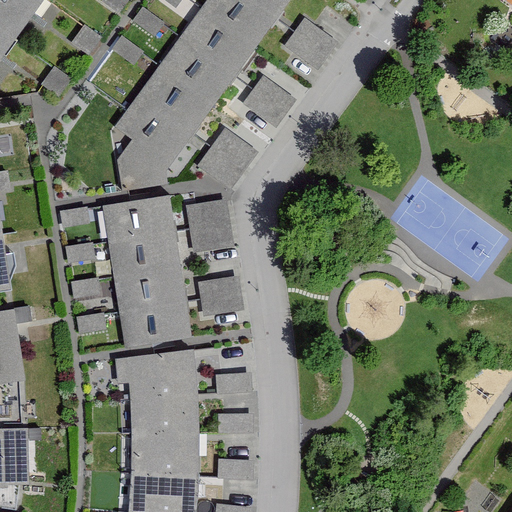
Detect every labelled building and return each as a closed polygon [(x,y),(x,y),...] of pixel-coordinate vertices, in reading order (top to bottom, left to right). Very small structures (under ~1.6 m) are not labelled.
[(0,0),(0,63),(46,0),(0,0)] [(126,0),(104,0),(103,3),(117,13),(126,0)] [(285,0),(212,0),(120,129),(132,137),(114,161),(118,191),(165,184),(163,172),(190,134),(212,103),(232,75),(253,46),(273,17),(285,0)] [(179,0),(160,0),(173,9),(179,0)] [(160,25),(140,10),(130,22),(150,38),(160,25)] [(339,44),(304,18),(286,44),(320,69),(339,44)] [(99,40),(83,29),(71,45),(87,57),(99,40)] [(139,54),(119,38),(109,51),(129,67),(139,54)] [(68,81),(52,71),(40,89),(56,99),(68,81)] [(260,78),(251,92),(241,105),(275,129),(285,115),(294,102),(260,78)] [(225,130),(201,166),(236,190),(261,154),(225,130)] [(165,196),(106,205),(129,349),(187,340),(182,302),(176,267),(171,232),(165,196)] [(227,203),(191,208),(198,250),(233,245),(227,203)] [(86,212),(63,214),(65,230),(88,227),(86,212)] [(94,258),(92,243),(69,247),(71,262),(94,258)] [(97,277),(73,281),(75,296),(100,293),(97,277)] [(242,310),(238,277),(200,282),(204,315),(242,310)] [(0,378),(21,375),(11,312),(0,314),(0,378)] [(105,327),(103,312),(80,315),(82,330),(105,327)] [(123,312),(106,315),(110,337),(126,335),(123,312)] [(198,390),(193,349),(130,358),(136,432),(136,476),(131,511),(195,511),(200,460),(198,390)] [(248,377),(214,378),(215,398),(248,396),(248,377)] [(251,418),(218,418),(217,437),(251,437),(251,418)] [(0,485),(31,485),(30,430),(0,430),(0,485)] [(251,465),(218,464),(217,483),(250,484),(251,465)]
